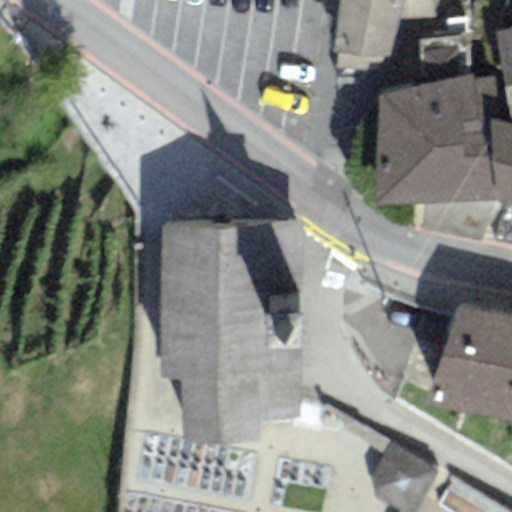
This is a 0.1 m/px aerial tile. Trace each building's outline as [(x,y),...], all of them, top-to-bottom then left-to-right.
[(340,0),(332,53),(388,62),(399,19),(434,20),(430,0),(340,0)] [(511,27),(493,32),(502,75),(510,118),(511,118),(511,27)] [(473,74),(375,95),(371,208),(495,202),(489,120),(510,125),(510,118),(502,75),(475,81),(473,74)] [(511,125),(510,125),(489,120),(495,202),(511,206),(511,125)] [(304,222),(159,223),(160,380),(179,379),(182,443),(258,447),(258,418),(298,419),(304,222)] [(511,315),(457,304),(432,381),(444,385),(439,411),(511,424),(511,315)]
